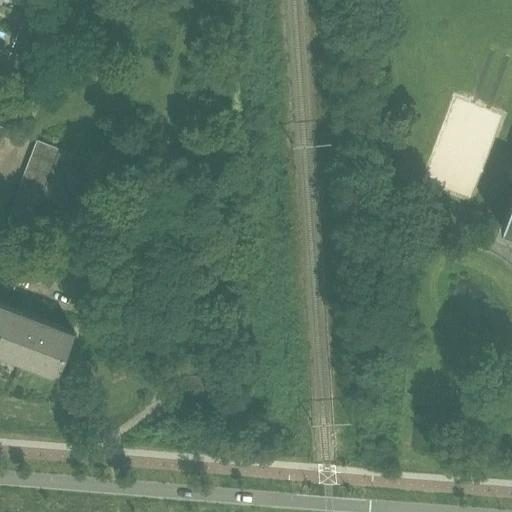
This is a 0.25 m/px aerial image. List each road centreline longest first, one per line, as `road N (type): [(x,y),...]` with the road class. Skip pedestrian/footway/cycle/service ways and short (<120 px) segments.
road 1 (primary): [(440,511),(0,480)]
road 2 (residential): [(98,157),(55,276)]
